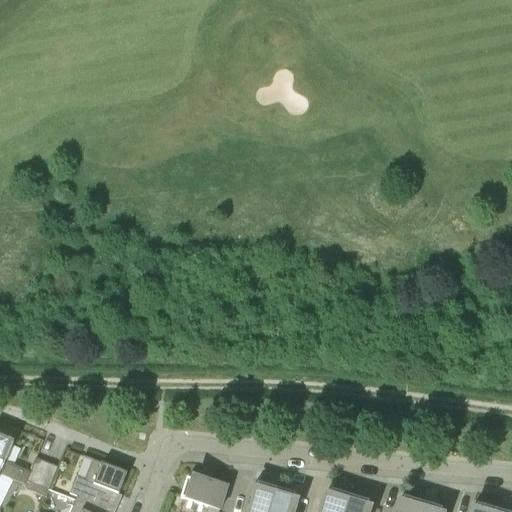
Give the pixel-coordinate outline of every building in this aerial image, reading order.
[(0,476),(25,487),(26,483),(30,474),(5,463),(13,444),(9,442),(12,438),(0,431),(0,476)] [(73,509),(80,511),(104,511),(112,494),(118,496),(126,475),(93,462),(84,458),(76,477),(69,495),(76,498),(73,509)] [(37,487),(47,464),(35,460),(30,474),(26,483),(37,487)] [(58,468),(47,464),(37,487),(48,492),(58,468)] [(219,511),(226,488),(193,478),(192,482),(186,480),(180,500),(208,509),(206,511),(219,511)] [(45,499),(48,492),(37,487),(26,483),(25,487),(24,488),(26,491),(45,499)] [(269,511),(276,490),(257,484),(255,490),(251,489),(244,511),(269,511)] [(276,490),(269,511),(294,511),(297,503),(293,502),(295,496),(276,490)] [(344,511),(349,497),(330,491),(328,497),(325,496),(319,511),(344,511)] [(369,511),(370,510),(367,509),(368,503),(349,497),(344,511),(369,511)] [(394,511),(419,511),(422,504),(403,498),(401,504),(398,503),(394,511)]
